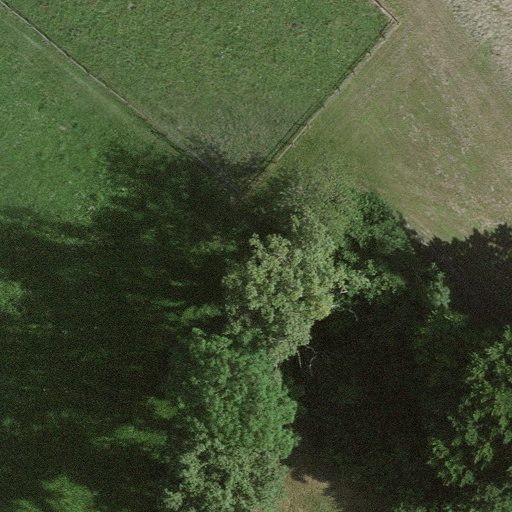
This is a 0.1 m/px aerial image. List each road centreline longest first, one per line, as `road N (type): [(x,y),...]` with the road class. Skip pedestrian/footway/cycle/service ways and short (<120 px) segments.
road 1 (track): [(280,269),(307,200),(342,190),(437,253),(511,322)]
road 2 (track): [(207,511),(280,269)]
